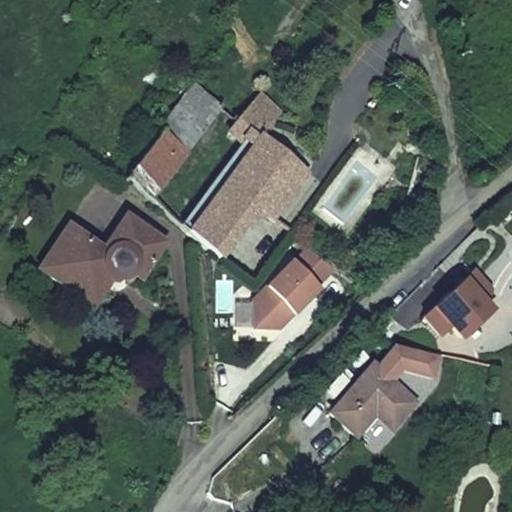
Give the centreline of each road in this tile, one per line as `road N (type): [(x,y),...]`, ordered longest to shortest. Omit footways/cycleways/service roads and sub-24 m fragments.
road 1 (residential): [(511,177),(193,474),(174,511)]
road 2 (track): [(470,212),(401,0)]
